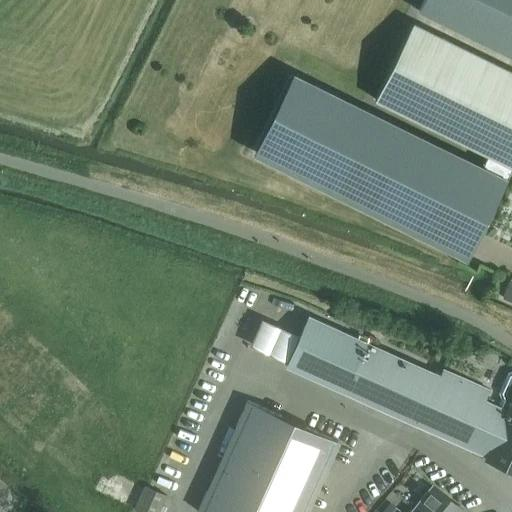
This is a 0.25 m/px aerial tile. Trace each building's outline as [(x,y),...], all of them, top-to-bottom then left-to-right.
[(511,0),(423,0),(418,11),(511,57),(511,0)] [(511,76),(411,27),(375,100),(511,167),(511,76)] [(291,78),(255,150),(469,256),(505,183),(291,78)] [(511,279),(503,298),(511,302),(511,279)] [(287,364),(286,366),(344,392),(366,343),(308,317),(300,336),(287,364)] [(366,342),(367,343),(344,392),(471,449),(470,453),(480,457),(481,455),(485,457),(484,459),(511,471),(511,371),(507,372),(496,393),(499,400),(496,405),(487,402),(484,401),(489,390),(442,370),(440,376),(366,342)] [(206,491),(197,511),(198,511),(301,511),(321,468),(327,470),(340,442),(305,427),(303,432),(279,421),(281,416),(247,400),(235,427),(240,429),(212,493),(206,491)] [(413,507),(419,511),(464,511),(432,485),(413,507)] [(137,511),(159,511),(167,495),(148,487),(137,511)] [(389,503),(381,511),(398,511),(399,511),(389,503)]
